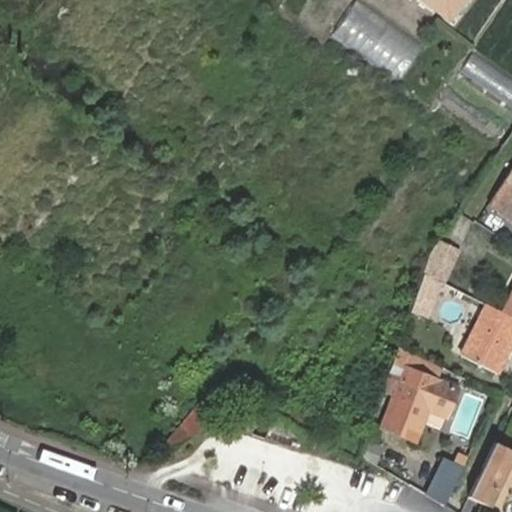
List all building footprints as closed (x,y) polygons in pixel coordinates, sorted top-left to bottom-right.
[(359,0),(357,0),(332,36),(396,82),(422,45),(359,0)] [(420,0),(446,19),(460,0),(420,0)] [(302,38),(217,182),(329,248),(414,104),(302,38)] [(420,120),(334,258),(393,295),(480,158),(420,120)] [(97,212),(131,165),(104,145),(69,192),(97,212)] [(511,177),(508,175),(487,206),(511,222),(511,177)] [(50,218),(10,253),(33,279),(73,244),(50,218)] [(439,240),(431,254),(424,275),(445,283),(462,251),(439,240)] [(445,283),(424,275),(411,312),(428,318),(445,283)] [(511,297),(503,315),(511,319),(511,297)] [(511,319),(503,315),(485,306),(460,354),(498,374),(511,345),(511,319)] [(398,348),(382,391),(393,395),(381,427),(416,441),(430,410),(446,416),(459,386),(437,378),(441,368),(409,354),(398,348)] [(469,392),(451,429),(466,437),(485,400),(469,392)] [(239,412),(232,429),(254,437),(260,419),(239,412)] [(302,454),(309,436),(273,422),(266,441),(302,454)] [(511,452),(493,444),(467,498),(494,511),(500,511),(511,489),(511,452)] [(429,484),(449,496),(464,468),(444,458),(429,484)]
